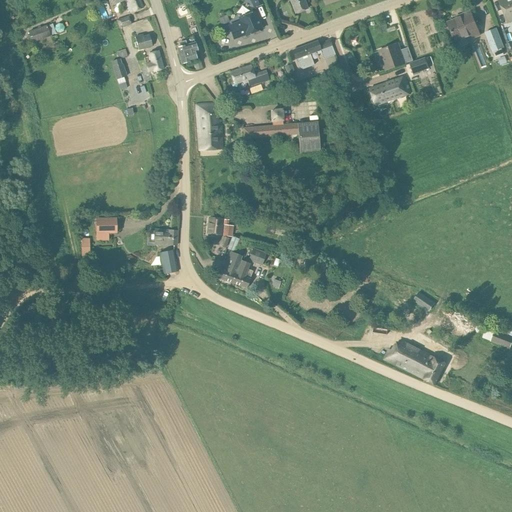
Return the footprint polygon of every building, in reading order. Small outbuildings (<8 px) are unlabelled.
[(109,0),(112,6),(124,1),(126,5),(125,6),(127,12),(129,12),(133,11),(143,7),(139,0),(109,0)] [(289,0),(295,13),(307,8),(303,0),(289,0)] [(511,21),(511,0),(500,0),(499,1),(508,23),(511,21)] [(241,21),(229,26),(234,38),(234,40),(247,35),(247,37),(262,31),(261,26),(259,23),(261,22),(256,11),(240,18),(241,21)] [(447,22),(455,41),(470,35),(471,39),(480,35),(471,12),(468,14),(447,22)] [(229,15),(219,18),(222,25),(231,21),(229,15)] [(119,29),(131,25),(128,16),(116,20),(119,29)] [(27,37),(29,43),(32,42),(32,43),(50,36),(50,35),(55,33),(52,24),(47,26),(47,25),(28,32),(30,36),(27,37)] [(503,47),(496,28),(485,32),(492,52),(503,47)] [(134,37),(138,50),(152,47),(149,34),(143,36),(143,34),(134,37)] [(317,41),(292,51),(295,59),(296,58),(300,68),(302,69),(314,65),(309,53),(316,51),(317,55),(321,53),(324,59),(335,55),(331,46),(332,46),(329,39),(318,44),(317,41)] [(177,48),(181,64),(196,59),(194,54),(198,52),(195,42),(187,45),(186,41),(178,42),(179,47),(177,48)] [(398,43),(378,50),(385,71),(406,64),(406,63),(413,61),(408,48),(401,50),(398,43)] [(148,53),(153,71),(164,68),(158,50),(148,53)] [(409,63),(413,76),(420,74),(419,72),(429,68),(425,57),(409,63)] [(116,79),(126,76),(123,64),(122,64),(120,60),(111,62),(116,79)] [(248,83),(249,87),(269,81),(266,70),(253,74),(250,65),(230,72),(234,84),(242,81),(243,85),(248,83)] [(375,106),(411,93),(405,76),(369,88),(375,106)] [(197,105),(199,149),(222,148),(220,123),(217,123),(216,104),(197,105)] [(242,127),(243,139),(297,135),(296,123),(282,124),(282,122),(284,122),(283,108),(269,109),(271,122),(272,122),(272,125),(242,127)] [(317,121),(297,123),(299,154),(320,152),(317,121)] [(207,233),(221,234),(222,219),(209,217),(207,233)] [(96,219),(96,239),(107,239),(107,233),(116,233),(116,219),(96,219)] [(218,246),(226,249),(229,238),(225,237),(226,235),(231,237),(232,236),(233,226),(228,225),(229,220),(224,220),(222,236),(218,246)] [(154,244),(167,245),(167,244),(177,245),(177,231),(168,230),(155,229),(154,231),(149,231),(148,241),(154,242),(154,244)] [(226,249),(234,252),(239,239),(232,236),(231,237),(226,249)] [(248,261),(261,266),(266,253),(253,248),(248,261)] [(163,274),(178,271),(174,250),(159,253),(163,274)] [(215,277),(232,283),(236,273),(234,272),(241,256),(233,253),(226,270),(219,268),(215,277)] [(303,273),(306,273),(309,272),(311,270),(313,267),(314,264),(314,262),(313,259),(311,257),(308,255),(305,254),(301,255),(299,256),(297,258),(296,261),(295,264),(296,267),(298,270),(300,272),(303,273)] [(232,283),(246,288),(250,279),(252,271),(247,269),(249,263),(241,260),(237,273),(236,273),(232,283)] [(436,305),(422,290),(414,297),(428,312),(436,305)] [(511,339),(489,326),(483,337),(508,352),(511,344),(511,339)] [(419,351),(420,349),(403,341),(397,352),(388,348),(383,359),(434,384),(446,362),(433,355),(431,358),(419,351)]
